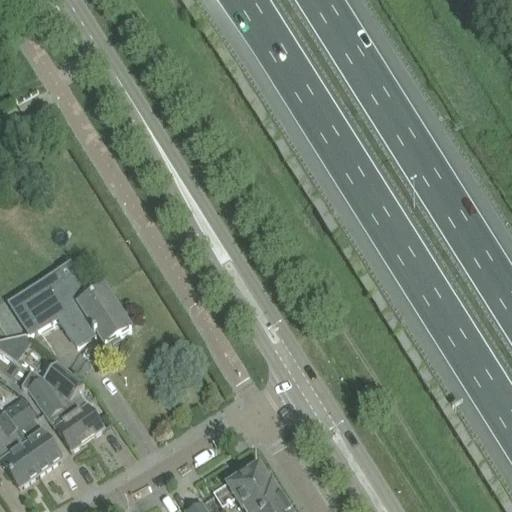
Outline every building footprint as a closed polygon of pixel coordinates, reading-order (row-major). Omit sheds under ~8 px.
[(66,286),(26,313),(31,321),(29,322),(33,328),(35,327),(39,334),(40,335),(59,323),(78,353),(98,340),(105,351),(107,355),(122,346),(120,342),(132,334),(104,292),(91,301),(69,268),(59,275),(66,286)] [(17,364),(32,346),(17,333),(2,351),(17,364)] [(88,410),(78,396),(85,388),(58,367),(43,383),(46,385),(88,445),(105,433),(88,410)] [(55,433),(60,440),(71,457),(88,445),(46,385),(43,383),(32,375),(22,390),(28,394),(55,433)] [(13,413),(4,419),(16,436),(26,444),(27,443),(28,443),(28,446),(37,458),(28,464),(39,480),(62,464),(41,433),(40,434),(34,425),(35,424),(23,406),(13,413)] [(0,421),(0,430),(7,441),(0,446),(0,463),(20,493),(39,480),(28,464),(37,458),(28,446),(28,443),(27,443),(26,444),(16,436),(4,419),(0,421)] [(276,511),(283,508),(281,504),(282,500),(278,495),(274,494),(272,489),(270,490),(259,471),(229,490),(215,499),(223,511),(237,503),(242,511),(276,511)]
